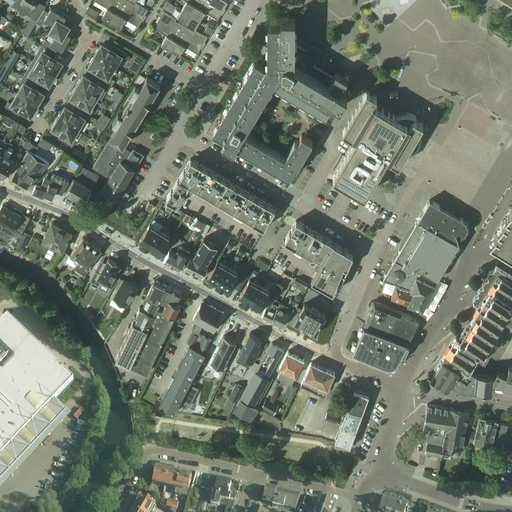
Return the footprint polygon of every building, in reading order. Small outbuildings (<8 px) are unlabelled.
[(22,0),(14,0),(15,0),(12,6),(17,9),(21,4),(20,4),(22,0)] [(26,14),(37,20),(44,7),(35,2),(36,0),(22,0),(20,4),(21,4),(17,9),(19,10),(19,11),(19,14),(22,15),(25,14),(26,14)] [(102,16),(111,22),(121,4),(113,0),(94,0),(107,8),(102,16)] [(123,0),(121,4),(143,17),(148,9),(135,1),(135,0),(123,0)] [(181,10),(190,15),(199,0),(184,0),(186,1),(181,10)] [(203,0),(199,0),(190,15),(199,20),(204,12),(217,19),(222,11),(203,0)] [(203,0),(222,11),(227,2),(223,0),(203,0)] [(111,22),(120,27),(125,18),(138,26),(143,17),(121,4),(111,22)] [(85,11),(95,17),(99,12),(88,6),(85,11)] [(53,25),(50,31),(68,26),(62,22),(63,21),(64,21),(67,16),(55,9),(55,10),(51,7),(48,12),(44,9),(36,22),(41,26),(45,20),(53,25)] [(158,19),(180,32),(190,15),(181,10),(176,18),(163,10),(158,19)] [(190,15),(180,32),(202,45),(207,36),(194,29),(199,20),(190,15)] [(228,105),(212,132),(225,139),(222,144),(233,151),(235,146),(240,149),(239,152),(242,154),(244,151),(258,159),(256,162),(260,164),(262,161),(276,170),(274,173),(277,175),(279,172),(288,177),(294,167),(296,168),(299,163),(302,164),(304,161),(301,159),(312,141),(301,134),(297,141),(294,141),(293,142),(290,140),(289,143),(292,145),(284,157),(243,133),(251,119),(254,121),(256,117),(254,115),(262,101),(265,103),(267,99),(264,98),(272,84),(325,116),(332,103),(340,107),(347,97),(339,92),(347,79),(336,73),(333,77),(313,65),(313,55),(304,50),(294,44),(295,18),(282,18),(282,19),(280,20),(279,24),(267,24),(267,55),(261,65),(254,61),(240,84),(237,82),(235,86),(238,87),(230,101),(227,100),(225,103),(228,105)] [(161,44),(170,49),(180,32),(158,19),(153,27),(166,35),(161,44)] [(45,39),(41,44),(55,52),(58,48),(62,50),(64,46),(65,47),(72,35),(67,32),(67,33),(65,32),(68,26),(50,31),(55,34),(50,42),(45,39)] [(170,49),(179,55),(184,46),(197,53),(202,45),(180,32),(170,49)] [(41,44),(32,60),(56,74),(60,67),(59,66),(61,62),(52,57),(55,52),(41,44)] [(94,55),(114,66),(120,56),(123,58),(127,53),(113,45),(110,50),(101,44),(99,48),(98,47),(94,55)] [(95,76),(108,84),(111,78),(108,76),(114,66),(94,55),(90,62),(91,62),(88,66),(97,71),(95,76)] [(32,60),(23,76),(36,83),(39,79),(48,84),(50,80),(51,81),(56,74),(32,60)] [(75,86),(95,97),(101,87),(105,89),(108,84),(95,76),(92,80),(83,75),(81,79),(80,79),(75,86)] [(14,91),(37,105),(41,98),(40,97),(43,93),(34,88),(36,83),(23,76),(14,91)] [(110,138),(122,145),(159,84),(146,76),(139,88),(135,86),(123,105),(125,106),(120,115),(118,114),(112,124),(116,126),(109,137),(110,138)] [(76,107),(90,115),(93,109),(90,107),(95,97),(75,86),(71,93),(72,93),(70,97),(79,102),(76,107)] [(21,110),(30,115),(32,111),(33,112),(37,105),(14,91),(4,107),(18,115),(21,110)] [(332,176),(364,195),(387,156),(389,157),(388,159),(399,165),(406,153),(407,153),(408,153),(410,152),(411,152),(412,151),(414,151),(415,150),(416,149),(417,148),(418,147),(418,146),(419,145),(420,143),(420,142),(421,141),(421,139),(421,138),(421,136),(421,135),(420,135),(417,134),(423,124),(414,119),(416,116),(414,115),(413,115),(411,114),(410,114),(409,113),(407,113),(406,113),(404,113),(402,113),(401,114),(400,114),(398,115),(397,115),(395,116),(373,103),(376,97),(366,91),(342,132),(352,138),(353,136),(355,137),(332,176)] [(57,117),(77,129),(80,131),(90,115),(76,107),(74,112),(65,106),(62,110),(61,110),(57,117)] [(58,138),(71,146),(75,141),(71,138),(77,129),(57,117),(53,124),(54,124),(52,128),(61,134),(58,138)] [(115,200),(116,199),(119,194),(120,193),(119,193),(123,188),(123,187),(126,182),(127,182),(127,181),(130,176),(131,175),(130,175),(143,154),(133,148),(131,151),(122,145),(110,138),(92,167),(109,178),(108,179),(105,184),(104,185),(101,190),(101,191),(115,199),(115,200)] [(9,181),(24,190),(30,182),(32,183),(48,163),(28,150),(9,181)] [(0,159),(0,176),(4,179),(14,161),(2,155),(0,159)] [(254,223),(263,228),(269,219),(270,218),(269,218),(275,208),(265,203),(266,202),(265,202),(256,197),(255,197),(247,192),(246,191),(237,186),(238,186),(237,186),(228,181),(228,180),(227,180),(219,175),(218,175),(210,170),(209,169),(209,170),(200,164),(190,159),(184,168),(184,169),(179,178),(178,178),(178,179),(172,189),(171,190),(172,190),(166,200),(177,206),(190,185),(253,223),(254,223)] [(65,193),(82,203),(98,175),(88,169),(80,182),(73,178),(65,193)] [(44,195),(51,198),(55,191),(62,195),(68,181),(61,178),(51,175),(48,183),(42,180),(40,186),(35,184),(32,192),(43,196),(44,195)] [(429,199),(417,219),(459,244),(457,236),(460,235),(461,235),(463,234),(465,232),(466,231),(467,229),(467,226),(466,224),(465,222),(464,221),(462,219),(463,219),(429,199)] [(149,202),(145,209),(149,212),(153,205),(149,202)] [(494,375),(476,373),(474,393),(492,394),(493,389),(503,391),(511,392),(511,204),(511,207),(504,214),(506,215),(503,220),(497,227),(498,228),(495,233),(489,240),(511,253),(511,364),(509,363),(506,374),(506,375),(497,370),(494,375)] [(11,232),(19,236),(30,217),(22,212),(20,215),(2,205),(0,208),(0,228),(10,234),(11,232)] [(396,283),(395,285),(410,291),(416,277),(419,278),(423,271),(431,275),(431,276),(435,278),(437,280),(459,244),(417,219),(391,263),(392,263),(386,279),(385,279),(386,279),(388,280),(388,281),(396,283)] [(311,280),(332,293),(337,280),(341,282),(344,274),(345,274),(348,266),(347,266),(352,254),(343,248),(342,247),(342,248),(334,243),(334,242),(333,242),(324,237),(324,236),(324,237),(315,232),(315,231),(314,231),(306,226),(305,226),(296,220),(290,230),(289,231),(290,231),(284,241),(293,246),(294,247),(294,246),(312,257),(308,263),(318,268),(311,280)] [(43,239),(61,249),(71,232),(52,222),(43,239)] [(139,242),(148,248),(159,231),(150,225),(139,242)] [(148,248),(158,254),(169,237),(159,231),(148,248)] [(73,266),(84,273),(87,268),(88,268),(101,250),(83,237),(69,255),(77,261),(73,266)] [(203,238),(192,258),(205,266),(216,247),(217,246),(203,238)] [(163,262),(179,271),(189,254),(179,249),(175,256),(171,253),(169,252),(163,262)] [(189,257),(183,268),(192,273),(198,262),(189,257)] [(115,262),(108,258),(100,273),(95,270),(89,280),(99,286),(102,280),(109,283),(119,266),(115,264),(115,262)] [(198,262),(192,273),(201,278),(207,267),(198,262)] [(207,280),(217,285),(227,267),(217,262),(207,280)] [(473,301),(473,302),(477,304),(480,306),(461,338),(456,336),(436,370),(441,372),(436,380),(449,388),(451,384),(459,389),(474,390),(473,393),(474,393),(476,373),(470,370),(497,324),(509,331),(511,324),(511,306),(511,303),(511,273),(496,264),(493,269),(489,270),(489,272),(487,272),(488,276),(488,277),(484,278),(484,280),(482,280),(483,285),(479,286),(479,288),(477,289),(478,293),(474,294),(474,296),(472,297),(473,301)] [(217,285),(226,291),(237,273),(227,267),(217,285)] [(407,304),(422,310),(429,297),(434,286),(431,285),(435,278),(431,276),(431,275),(423,271),(419,278),(416,277),(410,291),(395,285),(396,283),(388,281),(388,280),(386,279),(385,282),(384,282),(382,289),(382,290),(382,291),(382,292),(383,293),(383,294),(385,295),(386,296),(391,298),(407,304)] [(123,278),(112,299),(124,305),(136,285),(123,278)] [(160,301),(167,287),(154,280),(146,297),(151,300),(147,308),(146,310),(154,314),(156,308),(160,301)] [(239,298),(249,304),(259,286),(249,280),(239,298)] [(249,304),(259,310),(269,292),(259,286),(249,304)] [(167,287),(160,301),(166,304),(168,299),(176,303),(180,293),(169,288),(167,287)] [(261,316),(271,321),(280,303),(271,298),(266,307),(265,307),(261,316)] [(125,337),(115,358),(118,360),(129,365),(130,363),(145,371),(159,342),(161,343),(180,305),(176,303),(168,299),(166,304),(162,311),(156,308),(154,314),(146,310),(140,307),(136,315),(138,316),(134,322),(133,322),(125,337)] [(197,321),(203,325),(214,330),(223,312),(202,301),(192,319),(197,321)] [(400,339),(405,341),(417,319),(416,318),(416,319),(401,312),(373,301),(364,324),(390,335),(399,339),(400,339)] [(271,321),(281,327),(288,314),(284,312),(287,306),(280,303),(271,321)] [(310,332),(315,334),(325,315),(320,312),(308,306),(304,304),(300,310),(301,311),(297,317),(297,316),(294,323),(298,325),(310,332)] [(0,458),(11,447),(14,450),(18,447),(22,444),(25,441),(28,437),(31,433),(34,429),(31,426),(73,382),(7,319),(0,326),(0,458)] [(190,345),(196,348),(203,336),(198,333),(203,325),(197,321),(192,330),(193,331),(187,342),(190,344),(190,345)] [(365,356),(393,368),(407,343),(363,325),(352,352),(364,357),(365,356)] [(258,346),(261,339),(249,333),(236,359),(248,365),(250,360),(253,362),(260,347),(258,346)] [(236,342),(223,335),(217,349),(215,348),(206,364),(207,365),(207,364),(221,371),(220,371),(221,372),(236,342)] [(196,348),(205,353),(211,340),(203,336),(196,348)] [(234,409),(249,417),(251,418),(257,407),(255,406),(272,378),(269,376),(272,372),(270,371),(283,348),(272,343),(234,409)] [(196,348),(190,345),(179,365),(194,373),(205,353),(196,348)] [(277,377),(282,380),(283,382),(286,384),(288,383),(290,384),(295,375),(304,359),(287,351),(279,367),(282,369),(277,377)] [(301,384),(305,386),(313,389),(322,393),(324,394),(327,389),(334,372),(318,365),(310,362),(301,384)] [(183,393),(194,373),(179,365),(169,385),(183,393)] [(236,384),(228,398),(236,402),(243,387),(236,384)] [(183,393),(169,385),(156,409),(156,410),(173,413),(183,393)] [(190,385),(187,391),(195,395),(198,389),(190,385)] [(347,407),(361,412),(367,395),(353,390),(347,407)] [(264,400),(261,407),(273,414),(277,407),(264,400)] [(425,453),(449,457),(451,446),(462,448),(469,411),(449,408),(427,404),(423,428),(431,429),(429,442),(426,442),(425,453)] [(340,424),(355,429),(361,412),(347,407),(340,424)] [(469,440),(501,448),(507,425),(497,422),(478,417),(475,432),(471,432),(469,440)] [(334,441),(348,447),(355,429),(340,424),(334,441)] [(152,484),(164,486),(167,472),(155,469),(152,484)] [(164,486),(176,489),(179,474),(167,472),(164,486)] [(174,494),(186,497),(188,492),(191,477),(179,474),(176,489),(174,494)] [(218,505),(225,507),(226,502),(229,502),(230,495),(228,494),(230,484),(218,481),(219,477),(210,475),(206,489),(213,491),(210,504),(218,506),(218,505)] [(262,502),(295,510),(300,496),(265,488),(262,502)] [(145,496),(149,499),(153,493),(148,490),(145,496)] [(299,506),(305,508),(309,498),(303,496),(299,506)] [(132,511),(133,511),(152,511),(156,506),(140,497),(135,505),(134,506),(132,509),(132,510),(132,511)] [(378,511),(406,511),(405,511),(408,505),(384,497),(379,511),(378,511)] [(317,505),(314,511),(316,511),(332,511),(335,507),(313,499),(311,503),(317,505)]
